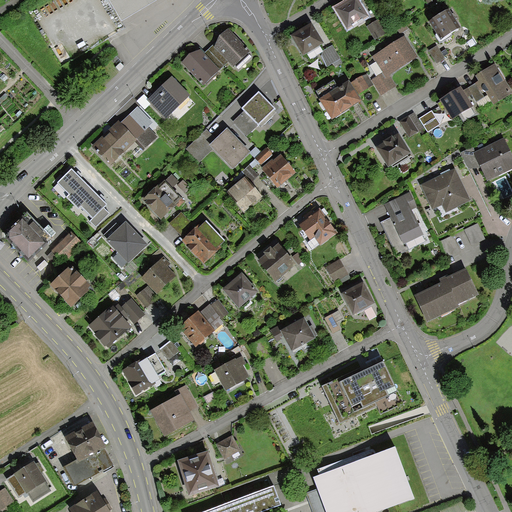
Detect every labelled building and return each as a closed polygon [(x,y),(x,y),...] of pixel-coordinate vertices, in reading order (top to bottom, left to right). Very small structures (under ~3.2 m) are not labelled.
[(105,0),(118,19),(149,0),(105,0)] [(355,0),(338,11),(348,28),(366,16),(356,0),(355,0)] [(431,23),(441,39),(459,29),(450,13),(431,23)] [(289,31),(303,53),(328,38),(314,16),(289,31)] [(368,27),(375,40),(386,33),(379,21),(368,27)] [(180,59),(204,85),(219,70),(219,69),(229,60),(237,68),(253,53),(227,26),(202,51),(195,44),(180,59)] [(395,84),(389,73),(415,58),(405,40),(376,58),(384,73),(373,80),(380,93),(395,84)] [(336,47),(322,54),(330,69),(344,61),(336,47)] [(480,78),(495,103),(510,94),(495,68),(480,78)] [(141,96),(163,118),(190,92),(169,70),(141,96)] [(317,98),(331,119),(362,100),(349,79),(317,98)] [(443,101),(453,117),(470,107),(461,91),(443,101)] [(241,109),(257,125),(273,108),(257,93),(241,109)] [(433,111),(421,119),(430,133),(443,125),(433,111)] [(408,118),(416,133),(423,129),(415,114),(408,118)] [(95,147),(110,163),(139,137),(124,121),(95,147)] [(249,152),(226,129),(210,145),(232,168),(249,152)] [(374,148),(387,170),(410,157),(396,135),(374,148)] [(479,162),(487,180),(511,167),(511,157),(505,142),(477,155),(474,149),(462,154),(469,167),(479,162)] [(268,147),(258,158),(265,165),(275,155),(268,147)] [(264,167),(277,183),(296,168),(284,152),(264,167)] [(59,183),(94,219),(108,206),(100,198),(78,176),(72,170),(59,183)] [(423,187),(434,208),(443,204),(447,212),(469,201),(454,172),(423,187)] [(224,191),(240,210),(261,194),(245,174),(224,191)] [(143,201),(160,217),(178,199),(162,182),(143,201)] [(409,192),(383,204),(389,218),(380,222),(392,249),(422,236),(410,209),(416,207),(409,192)] [(298,225),(310,240),(315,237),(320,244),(338,232),(321,208),(298,225)] [(28,216),(7,238),(29,260),(51,238),(28,216)] [(178,235),(202,263),(224,244),(200,216),(178,235)] [(477,224),(465,230),(471,244),(484,238),(477,224)] [(109,243),(127,262),(144,246),(126,227),(109,243)] [(50,252),(59,261),(80,240),(71,232),(50,252)] [(454,236),(440,242),(446,256),(460,250),(454,236)] [(259,260),(276,281),(298,263),(293,257),(292,255),(290,256),(280,244),(272,250),(271,248),(265,253),(266,254),(259,260)] [(299,252),(293,257),(298,263),(298,264),(305,260),(299,252)] [(159,259),(141,275),(157,293),(175,277),(159,259)] [(339,260),(325,268),(334,284),(340,280),(342,284),(349,279),(339,260)] [(51,286),(69,307),(91,288),(73,267),(51,286)] [(441,286),(415,297),(426,321),(459,307),(457,302),(477,293),(466,268),(439,280),(441,286)] [(223,289),(240,308),(258,292),(242,273),(223,289)] [(344,293),(354,312),(373,302),(362,283),(344,293)] [(149,286),(138,296),(149,308),(160,297),(149,286)] [(218,299),(211,304),(223,319),(230,314),(218,299)] [(211,304),(201,313),(215,331),(226,323),(223,319),(211,304)] [(87,326),(104,347),(128,326),(111,306),(87,326)] [(178,326),(195,347),(215,331),(201,313),(198,310),(178,326)] [(328,317),(334,333),(342,330),(335,314),(328,317)] [(283,332),(294,353),(304,347),(303,345),(318,337),(312,326),(308,328),(304,321),(283,332)] [(172,341),(161,350),(173,366),(182,360),(177,354),(180,352),(172,341)] [(155,353),(147,358),(158,376),(166,371),(155,353)] [(215,370),(227,391),(251,377),(244,365),(247,364),(242,354),(215,370)] [(122,371),(136,395),(154,384),(152,382),(159,378),(158,376),(147,358),(139,363),(138,361),(122,371)] [(362,368),(323,386),(341,424),(377,407),(381,415),(405,404),(384,361),(363,371),(362,368)] [(180,394),(189,411),(198,407),(186,384),(175,391),(177,396),(180,394)] [(151,410),(165,436),(194,420),(189,411),(180,394),(177,396),(151,410)] [(78,459),(63,468),(74,487),(113,465),(103,448),(105,447),(91,422),(65,436),(78,459)] [(232,439),(218,446),(225,458),(239,451),(232,439)] [(320,477),(316,479),(320,489),(306,494),(312,511),(375,511),(415,498),(397,450),(377,457),(374,449),(317,470),(320,477)] [(207,454),(180,463),(190,494),(217,485),(207,454)] [(34,462),(14,474),(26,493),(27,492),(33,501),(51,490),(34,462)] [(26,493),(14,474),(7,478),(18,497),(26,493)] [(274,487),(203,511),(259,511),(280,505),(274,487)] [(6,488),(0,491),(0,510),(0,511),(15,501),(6,488)] [(97,491),(70,508),(72,511),(110,511),(113,509),(105,497),(101,499),(97,491)]
